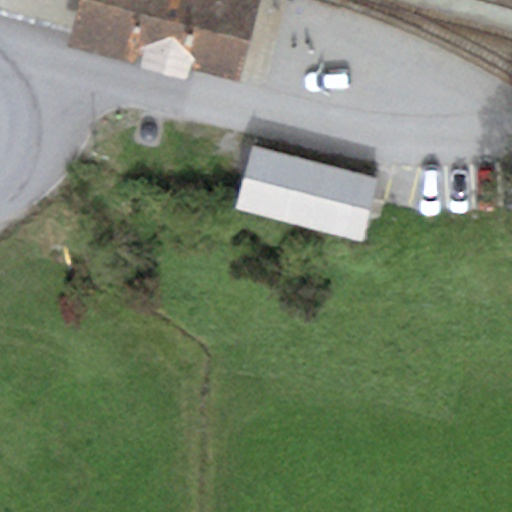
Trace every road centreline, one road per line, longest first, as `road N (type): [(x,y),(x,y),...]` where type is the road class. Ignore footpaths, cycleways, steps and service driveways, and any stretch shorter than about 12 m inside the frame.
road 1 (residential): [(4,55),(315,125),(494,134)]
road 2 (residential): [(4,55),(33,105),(38,140),(27,181),(0,204)]
